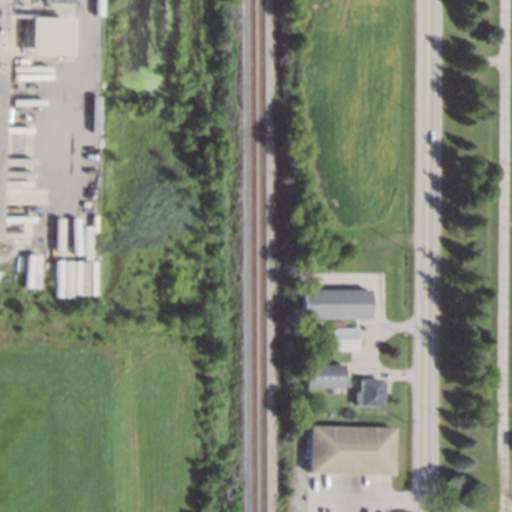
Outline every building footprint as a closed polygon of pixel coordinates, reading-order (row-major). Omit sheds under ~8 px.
[(0,0),(0,8),(80,10),(80,0),(0,0)] [(69,56),(69,18),(28,17),(27,55),(69,56)] [(368,289),(301,288),(301,318),(367,319),(368,289)] [(330,328),(331,350),(355,350),(355,327),(330,328)] [(342,387),(342,364),(304,364),(304,388),(342,387)] [(381,406),(382,379),(359,378),(359,391),(354,390),(354,405),(381,406)] [(393,427),(308,425),(307,472),(392,474),(393,427)]
